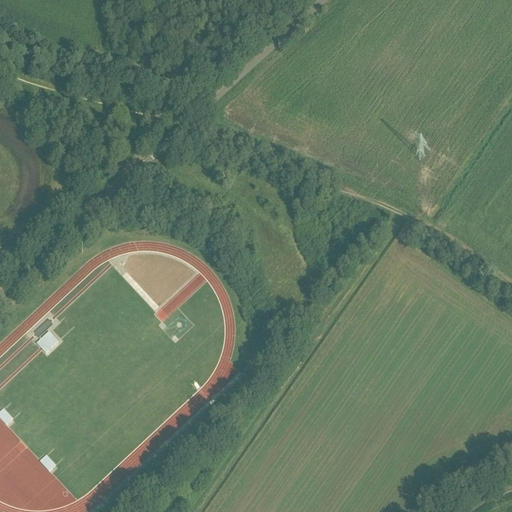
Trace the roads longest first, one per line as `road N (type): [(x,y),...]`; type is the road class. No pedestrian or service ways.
road 1 (unclassified): [(0,294),(317,0)]
road 2 (track): [(511,284),(426,224),(180,122)]
